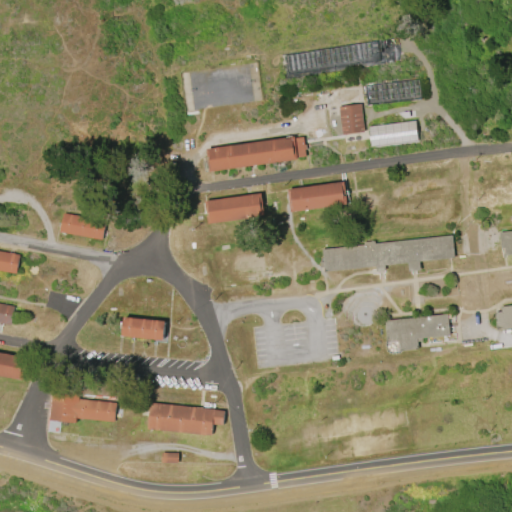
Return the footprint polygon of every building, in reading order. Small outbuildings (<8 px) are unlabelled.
[(358,101),(357,88),(332,89),(332,102),(358,101)] [(340,108),(361,106),(365,134),(344,137),(340,108)] [(370,129),(416,123),(419,143),(372,149),(370,129)] [(210,174),(206,152),(306,138),(309,160),(210,174)] [(286,190),(341,183),(344,204),(289,211),(286,190)] [(208,223),(204,200),(259,192),(263,214),(208,223)] [(63,215),(105,220),(103,239),(61,233),(63,215)] [(500,235),(511,233),(511,257),(503,259),(500,235)] [(453,238),(456,259),(420,263),(421,273),(409,274),(408,264),(325,274),(323,253),(453,238)] [(0,270),(0,251),(20,254),(17,273),(0,270)] [(0,320),(0,303),(14,306),(11,323),(0,320)] [(496,315),(502,314),(501,310),(511,308),(511,330),(498,332),(496,315)] [(122,336),(124,317),(163,321),(161,339),(122,336)] [(386,324),(448,317),(450,338),(419,342),(420,353),(401,355),(400,342),(389,344),(386,324)] [(0,376),(0,352),(20,356),(17,379),(0,376)] [(46,421),(50,391),(77,394),(77,398),(116,402),(114,422),(77,418),(76,424),(46,421)] [(148,428),(150,403),(224,409),(223,424),(213,423),(212,434),(148,428)] [(160,454),(177,454),(177,462),(160,462),(160,454)]
